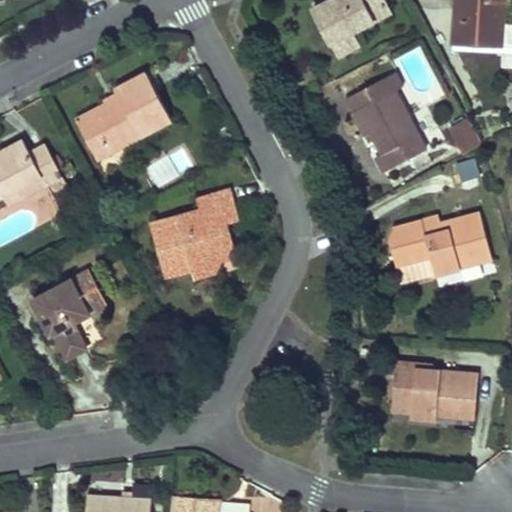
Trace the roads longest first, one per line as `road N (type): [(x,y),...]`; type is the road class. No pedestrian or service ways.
road 1 (residential): [(205,0),(309,186),(295,261),(215,425)]
road 2 (residential): [(215,425),(321,481),(511,493)]
road 3 (unclassified): [(215,425),(0,452)]
road 4 (residential): [(138,0),(0,73)]
